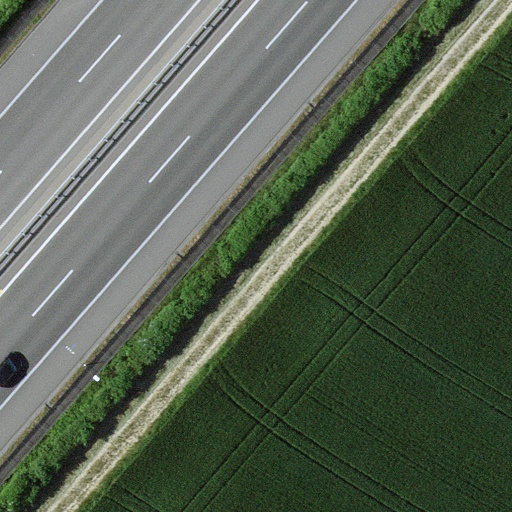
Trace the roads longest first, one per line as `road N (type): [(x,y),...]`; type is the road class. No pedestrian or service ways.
road 1 (track): [(58,511),(505,0)]
road 2 (motorway): [(0,352),(308,0)]
road 3 (motorway): [(150,0),(0,172)]
